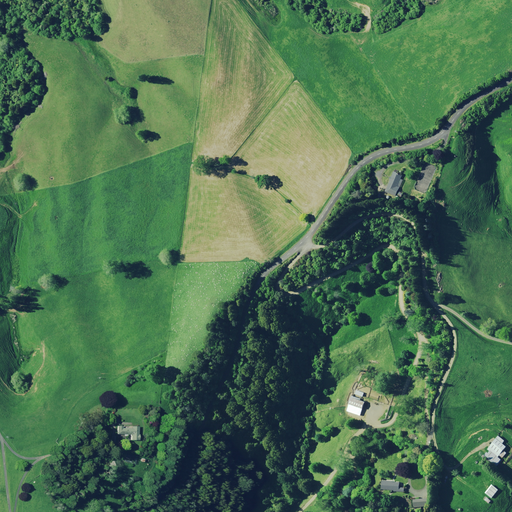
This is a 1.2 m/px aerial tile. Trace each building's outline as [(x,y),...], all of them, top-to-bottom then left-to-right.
[(397,195),(403,197),(405,193),(399,190),(403,180),(401,179),(403,175),(394,171),(386,191),(397,196),(397,195)] [(361,399),(352,396),(350,404),(363,409),(366,402),(361,400),(361,399)] [(139,435),(139,427),(119,426),(118,434),(125,435),(125,436),(128,436),(128,435),(132,435),(132,440),(140,440),(140,435),(139,435)] [(488,453),(487,452),(484,455),(484,454),(481,457),(493,466),(494,464),(496,466),(501,459),(498,457),(499,455),(503,458),(507,452),(504,450),(507,446),(503,443),(505,441),(499,435),(488,449),(490,451),(488,453)] [(400,482),(382,481),(381,489),(395,490),(395,491),(405,492),(405,487),(400,487),(400,482)] [(498,489),(492,485),(486,493),(491,498),(498,489)] [(428,506),(427,498),(413,499),(414,507),(428,506)]
